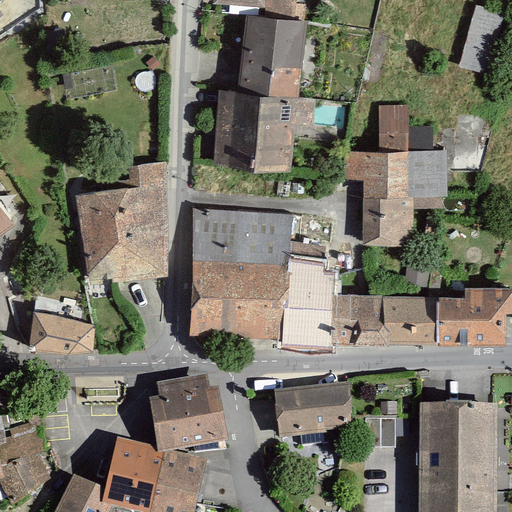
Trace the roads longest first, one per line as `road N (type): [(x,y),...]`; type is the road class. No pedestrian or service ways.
road 1 (residential): [(177,362),(186,0)]
road 2 (residential): [(232,362),(511,357)]
road 3 (residential): [(177,362),(0,369)]
road 4 (residential): [(260,511),(232,362)]
